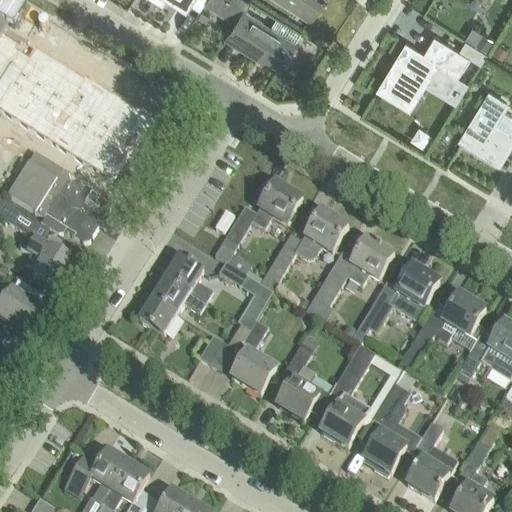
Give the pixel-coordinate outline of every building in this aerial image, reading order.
[(200,11),(205,2),(206,0),(154,0),(162,5),(165,0),(186,13),(192,4),(200,9),(199,11),(200,11)] [(237,22),(226,38),(258,58),(260,55),(279,67),(281,64),(286,67),(297,49),(292,46),(300,34),(278,20),(272,29),(245,12),(251,4),(244,0),(206,0),(205,2),(237,22)] [(281,0),(310,18),(317,7),(319,9),(325,0),(281,0)] [(473,27),(466,39),(487,52),(494,40),(473,27)] [(0,114),(111,185),(126,162),(134,167),(159,127),(151,122),(85,81),(84,83),(35,52),(29,62),(19,55),(26,46),(15,39),(7,34),(0,45),(0,44),(0,114)] [(434,36),(423,54),(406,43),(378,89),(409,108),(425,83),(421,81),(429,69),(435,73),(440,66),(458,77),(470,58),(480,64),(486,53),(465,40),(459,51),(434,36)] [(500,48),(495,56),(502,61),(508,52),(500,48)] [(489,93),(466,130),(474,135),(469,144),(499,163),(511,141),(511,134),(496,125),(508,105),(489,93)] [(102,198),(94,193),(89,194),(73,184),(70,185),(68,179),(69,177),(35,156),(8,199),(48,224),(45,229),(59,238),(67,236),(84,247),(89,245),(101,227),(100,221),(95,218),(94,213),(99,212),(104,204),(102,198)] [(233,157),(221,177),(229,182),(241,163),(233,157)] [(288,228),(303,203),(276,186),(252,225),(265,233),(273,220),(288,228)] [(28,219),(2,203),(0,205),(0,219),(20,232),(28,219)] [(349,231),(321,214),(306,239),(302,245),(291,238),(260,290),(273,298),(297,258),(307,264),(315,262),(322,249),(334,256),(349,231)] [(234,220),(226,215),(216,232),(224,237),(234,220)] [(234,258),(251,229),(238,222),(215,260),(226,267),(245,279),(251,269),(234,258)] [(75,267),(36,242),(27,256),(41,265),(33,278),(58,294),(75,267)] [(354,263),(343,256),(306,315),(322,325),(346,285),(361,294),(370,279),(379,285),(395,259),(378,249),(377,251),(366,244),(354,263)] [(204,276),(179,260),(166,282),(207,307),(214,296),(198,285),(204,276)] [(247,280),(245,279),(226,267),(219,277),(241,289),(247,280)] [(424,312),(440,286),(413,270),(394,300),(383,294),(361,330),(367,334),(371,335),(376,326),(380,329),(391,310),(403,317),(411,304),(424,312)] [(166,282),(153,302),(178,318),(184,308),(200,318),(207,307),(166,282)] [(30,339),(45,315),(12,294),(0,313),(0,319),(8,325),(3,332),(17,340),(21,333),(25,336),(24,337),(27,339),(28,337),(30,339)] [(470,340),(486,315),(459,298),(449,314),(448,313),(439,328),(428,322),(408,356),(420,363),(434,340),(447,348),(457,332),(470,340)] [(164,340),(178,318),(153,302),(139,324),(164,340)] [(224,347),(211,368),(221,374),(237,348),(244,345),(257,325),(256,325),(251,334),(240,328),(228,349),(224,347)] [(268,332),(257,325),(244,345),(256,353),(268,332)] [(511,330),(505,326),(486,357),(474,350),(452,386),(464,394),(481,366),(511,384),(511,383),(511,330)] [(213,340),(200,362),(211,368),(224,347),(213,340)] [(301,347),(284,377),(294,383),(278,409),(304,425),(310,415),(317,419),(329,399),(310,387),(316,377),(304,370),(313,355),(301,347)] [(249,354),(232,381),(261,399),(277,371),(249,354)] [(355,357),(337,387),(347,393),(321,435),(348,452),(371,414),(348,401),(369,366),(355,357)] [(370,453),(365,462),(376,469),(373,473),(388,481),(390,477),(391,478),(405,455),(407,452),(390,442),(399,428),(406,416),(406,411),(404,410),(412,398),(409,396),(396,389),(374,425),(384,431),(381,436),(370,453)] [(423,462),(407,488),(434,504),(450,478),(449,478),(457,465),(434,451),(444,435),(431,427),(417,451),(427,457),(424,463),(423,462)] [(490,427),(467,465),(478,471),(500,434),(490,427)] [(103,509),(128,467),(121,463),(124,459),(111,451),(108,455),(107,455),(89,486),(75,477),(66,491),(81,500),(92,483),(102,489),(93,502),(103,509)] [(150,481),(128,467),(103,509),(108,511),(116,511),(123,501),(133,508),(150,481)] [(452,511),(489,511),(494,504),(481,496),(489,484),(475,476),(452,511)] [(187,511),(192,506),(172,494),(160,511),(187,511)]
